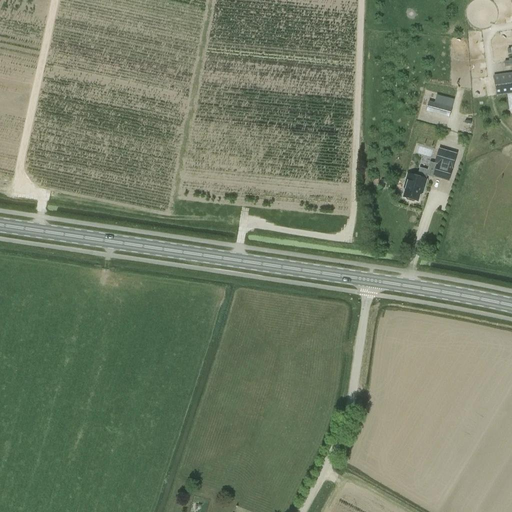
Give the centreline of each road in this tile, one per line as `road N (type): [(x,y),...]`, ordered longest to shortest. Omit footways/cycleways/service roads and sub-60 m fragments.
road 1 (primary): [(369,280),(0,224)]
road 2 (unclassified): [(305,511),(347,417),(369,280)]
road 3 (primary): [(511,307),(369,280)]
